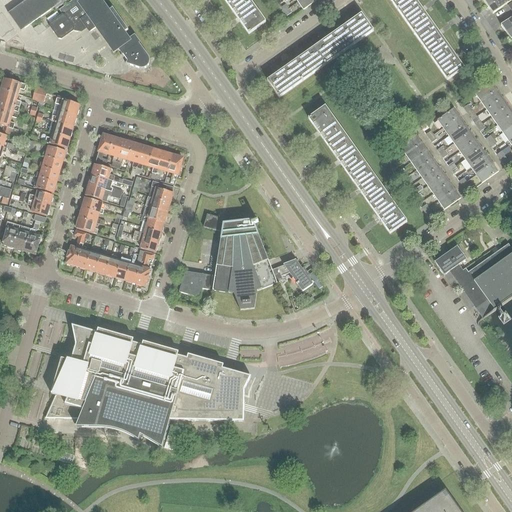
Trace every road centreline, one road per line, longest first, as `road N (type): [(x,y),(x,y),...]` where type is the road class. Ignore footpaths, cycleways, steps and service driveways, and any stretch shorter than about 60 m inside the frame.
road 1 (secondary): [(304,205),(156,0)]
road 2 (residential): [(154,310),(232,331),(267,331),(358,292)]
road 3 (residential): [(154,310),(199,157),(196,144),(176,136)]
road 4 (secondary): [(405,358),(511,508)]
road 5 (residential): [(340,224),(238,72)]
road 6 (residential): [(368,284),(511,183)]
road 7 (residential): [(204,96),(304,238)]
road 8 (residential): [(45,278),(93,113)]
road 9 (secondary): [(511,488),(415,352)]
road 10 (residential): [(403,378),(497,511)]
road 11 (residential): [(238,72),(341,0)]
